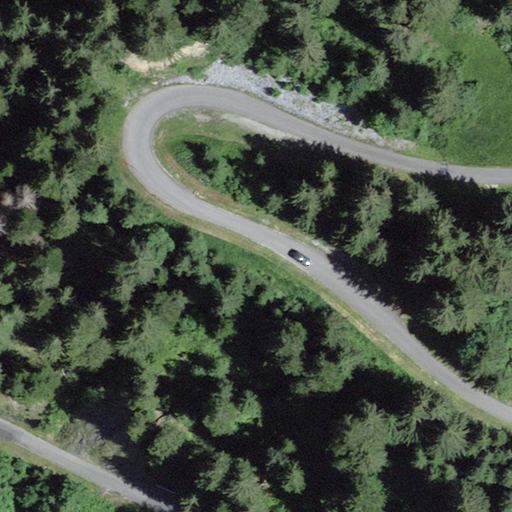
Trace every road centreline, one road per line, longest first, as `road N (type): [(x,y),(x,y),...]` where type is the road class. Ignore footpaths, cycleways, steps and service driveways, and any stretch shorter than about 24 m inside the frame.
road 1 (unclassified): [(511,176),(403,163),(211,96),(178,95),(154,106),(138,144),(161,186),(311,260),(421,357),(511,415)]
road 2 (unclassified): [(164,511),(0,425)]
